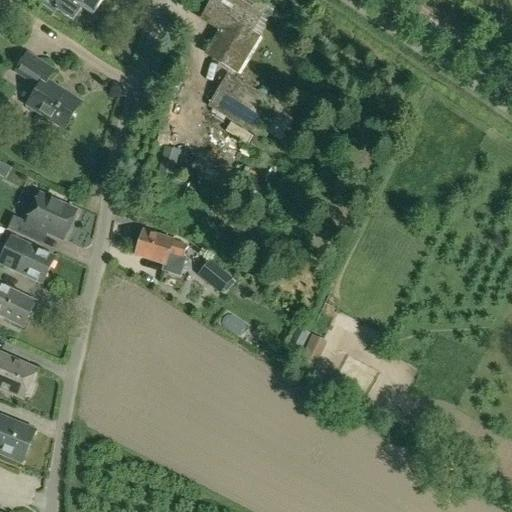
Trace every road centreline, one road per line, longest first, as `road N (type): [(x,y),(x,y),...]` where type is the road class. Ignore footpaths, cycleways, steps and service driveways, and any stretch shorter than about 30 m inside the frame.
road 1 (residential): [(54,511),(87,294),(131,94),(162,0)]
road 2 (tertiary): [(511,85),(388,0)]
